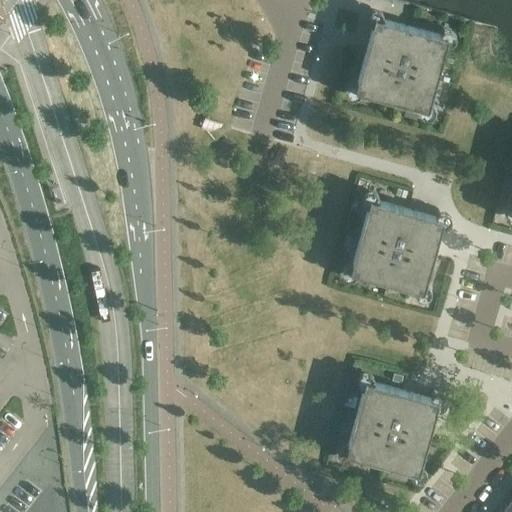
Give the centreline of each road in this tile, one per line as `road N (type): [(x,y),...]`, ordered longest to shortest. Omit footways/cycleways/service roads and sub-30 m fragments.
road 1 (secondary): [(151,511),(131,176),(114,103),(73,0)]
road 2 (secondary): [(0,106),(51,274),(81,511)]
road 3 (residential): [(263,130),(289,36),(269,0)]
